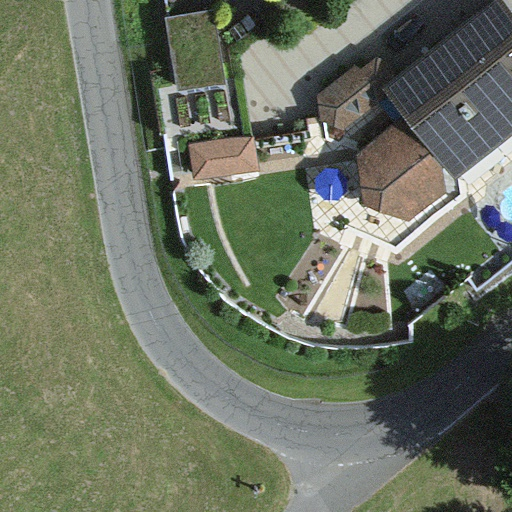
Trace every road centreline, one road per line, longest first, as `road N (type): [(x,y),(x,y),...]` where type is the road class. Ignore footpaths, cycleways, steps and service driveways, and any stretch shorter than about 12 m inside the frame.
road 1 (residential): [(338,433),(268,421),(202,378),(159,329),(132,274),(91,0)]
road 2 (residential): [(511,350),(399,425),(338,433)]
